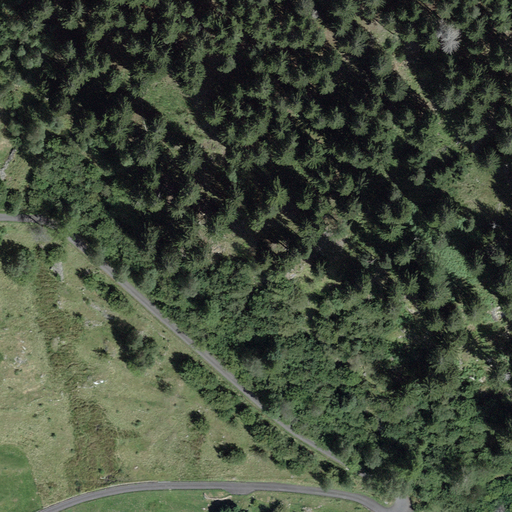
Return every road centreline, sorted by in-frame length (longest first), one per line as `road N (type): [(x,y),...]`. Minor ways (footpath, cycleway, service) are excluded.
road 1 (unclassified): [(408,511),(406,499),(257,401),(55,226),(0,219)]
road 2 (unclassified): [(54,511),(136,491),(220,487),(312,493),(384,511)]
